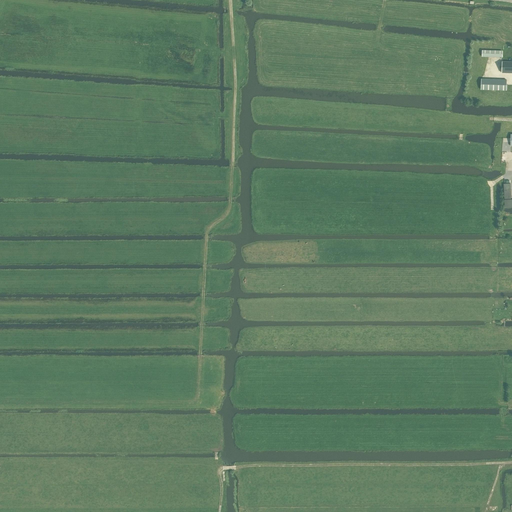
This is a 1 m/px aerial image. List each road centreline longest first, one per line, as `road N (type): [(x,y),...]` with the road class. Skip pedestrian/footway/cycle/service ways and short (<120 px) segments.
road 1 (track): [(219,468),(200,361),(206,231),(230,203),(230,0)]
road 2 (track): [(219,511),(219,468),(501,462),(485,511)]
